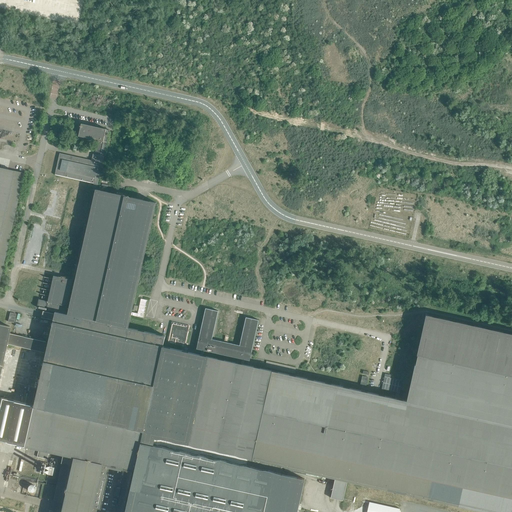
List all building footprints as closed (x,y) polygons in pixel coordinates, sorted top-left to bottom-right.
[(82,233),(86,234),(96,189),(102,191),(103,189),(97,188),(97,186),(100,173),(109,130),(109,131),(106,130),(106,129),(94,126),(81,123),(80,129),(80,131),(79,134),(78,135),(78,136),(95,140),(96,140),(98,141),(96,151),(95,154),(94,154),(93,154),(92,157),(91,160),(87,159),(84,159),(82,158),(79,158),(77,157),(74,156),(72,156),(69,155),(67,155),(59,153),(56,170),(55,171),(55,175),(56,175),(57,175),(64,177),(94,184),(93,185),(83,233),(82,233)] [(0,276),(23,173),(0,167),(0,276)] [(50,290),(50,291),(49,296),(48,301),(39,299),(37,308),(41,308),(55,312),(55,311),(102,322),(128,328),(130,319),(131,314),(131,313),(133,304),(133,303),(135,297),(156,203),(146,200),(137,199),(129,197),(118,194),(117,194),(102,191),(96,189),(86,234),(77,274),(73,273),(72,280),(54,276),(53,279),(52,284),(52,285),(50,290)] [(61,191),(55,214),(61,215),(67,193),(61,191)] [(46,204),(52,206),(55,194),(50,193),(46,204)] [(47,223),(59,226),(61,220),(49,217),(47,223)] [(132,313),(131,313),(131,314),(132,314),(132,315),(141,317),(144,317),(148,300),(142,298),(138,314),(132,312),(132,313)] [(204,351),(242,359),(241,364),(243,364),(244,360),(249,361),(258,320),(253,319),(251,318),(246,317),(239,345),(212,339),(218,311),(212,310),(211,309),(205,308),(196,349),(201,350),(200,355),(203,355),(204,351)] [(0,397),(0,440),(25,446),(39,449),(49,451),(63,454),(63,456),(109,467),(119,469),(121,469),(122,467),(130,469),(133,470),(135,470),(141,442),(153,445),(153,443),(154,439),(168,442),(169,440),(169,441),(208,449),(248,458),(264,462),(266,462),(271,463),(278,465),(282,466),(285,466),(284,470),(291,472),(292,469),(292,468),(335,478),(331,498),(343,501),(347,480),(367,485),(368,485),(403,493),(413,495),(424,497),(489,511),(511,511),(511,334),(442,319),(426,315),(420,342),(417,355),(415,364),(406,401),(398,399),(395,398),(243,364),(241,364),(228,361),(203,355),(200,355),(187,352),(183,351),(181,351),(163,346),(165,336),(128,328),(102,322),(55,311),(55,312),(55,314),(43,311),(42,317),(53,320),(52,328),(49,342),(46,353),(45,359),(40,378),(38,389),(36,398),(35,405),(0,397)] [(10,312),(8,321),(14,322),(16,313),(10,312)] [(185,344),(189,326),(172,322),(168,340),(185,344)] [(0,367),(5,344),(46,353),(49,342),(8,333),(9,326),(0,324),(0,367)] [(381,380),(381,382),(383,383),(381,389),(396,392),(395,398),(398,399),(402,381),(384,377),(383,381),(381,380)] [(155,446),(153,445),(141,442),(135,470),(128,500),(125,511),(296,511),(304,479),(282,474),(237,464),(236,464),(222,461),(222,460),(207,457),(160,447),(155,446)] [(39,449),(37,457),(47,459),(49,451),(39,449)] [(92,511),(93,508),(100,510),(104,495),(108,475),(109,474),(108,473),(108,470),(109,467),(63,456),(57,484),(53,500),(56,501),(59,502),(64,503),(64,504),(62,510),(62,511),(92,511)] [(43,473),(55,475),(56,470),(52,469),(52,466),(47,466),(47,464),(45,463),(43,473)] [(36,488),(36,487),(35,486),(34,485),(32,484),(31,485),(30,486),(29,487),(28,488),(29,490),(29,491),(31,492),(32,492),(33,492),(34,492),(35,491),(36,490),(36,488)] [(398,511),(400,509),(369,502),(366,511),(398,511)]
